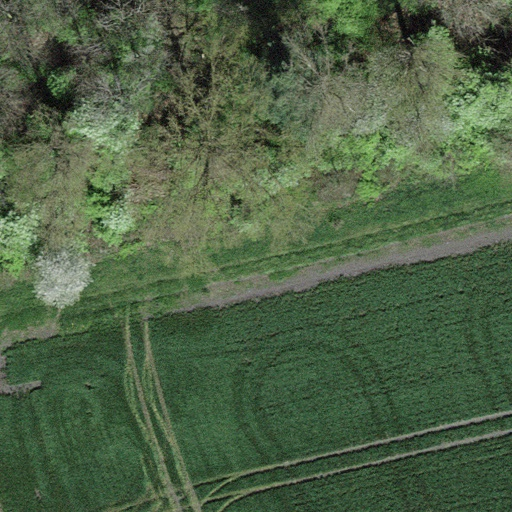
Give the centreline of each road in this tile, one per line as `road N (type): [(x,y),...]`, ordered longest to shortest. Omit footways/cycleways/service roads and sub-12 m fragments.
road 1 (track): [(0,318),(511,197)]
road 2 (track): [(73,0),(297,247)]
